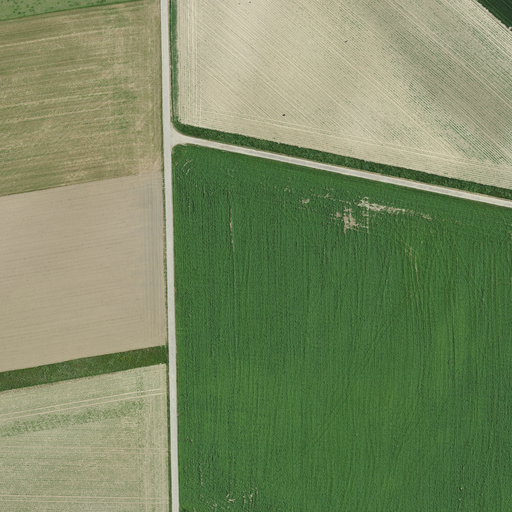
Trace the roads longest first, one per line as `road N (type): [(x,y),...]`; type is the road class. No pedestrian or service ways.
road 1 (track): [(165,0),(176,511)]
road 2 (track): [(168,135),(511,206)]
